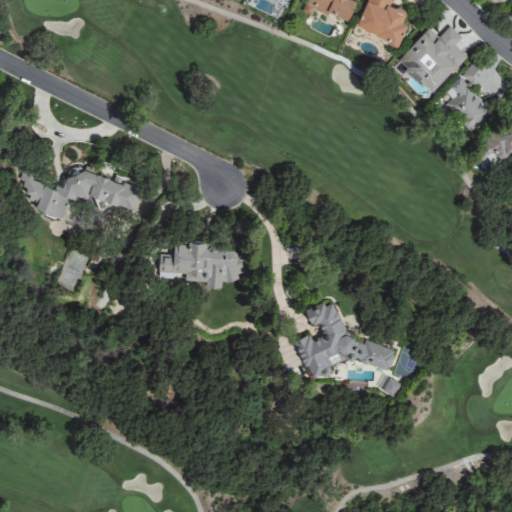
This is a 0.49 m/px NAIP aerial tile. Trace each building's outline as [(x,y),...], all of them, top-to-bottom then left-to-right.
[(305,0),(301,11),(310,15),(312,9),(326,15),(327,12),(347,20),(354,1),(352,0),(305,0)] [(397,44),(406,24),(400,21),(405,11),(389,4),(390,0),(365,0),(354,25),(397,44)] [(397,58),(430,92),(465,57),(453,45),(460,38),(448,26),(437,37),(427,27),(397,58)] [(444,91),(446,94),(439,102),(449,111),(453,108),(467,131),(478,124),(488,113),(477,96),(469,89),(482,74),(479,69),(471,62),(444,91)] [(511,107),(510,107),(506,124),(506,126),(487,129),(481,153),(482,154),(485,153),(498,157),(511,154),(511,107)] [(132,208),(138,186),(68,166),(62,189),(31,180),(32,176),(22,173),(17,189),(29,192),(27,201),(35,203),(33,210),(62,218),(69,194),(85,199),(86,194),(132,208)] [(157,272),(184,272),(184,282),(206,281),(206,288),(219,288),(219,281),(238,281),(238,249),(212,249),(212,242),(169,242),(169,255),(157,255),(157,272)] [(355,344),(350,332),(344,330),(334,307),(320,303),(303,310),(310,326),(317,323),(320,332),(319,336),(310,340),(308,334),(293,340),(309,378),(318,375),(322,376),(328,374),(330,365),(344,359),(349,361),(356,358),(358,361),(387,370),(393,349),(364,340),(355,344)]
